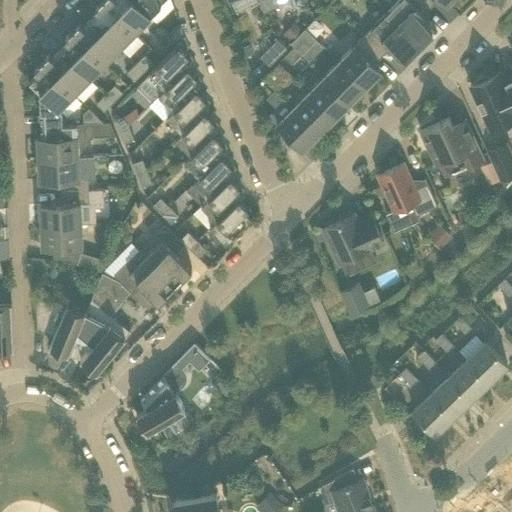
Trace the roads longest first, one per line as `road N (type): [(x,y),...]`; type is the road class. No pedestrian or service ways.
road 1 (residential): [(30,397),(11,51)]
road 2 (residential): [(291,217),(505,0)]
road 3 (residential): [(85,426),(291,217)]
road 4 (residential): [(291,217),(203,0)]
